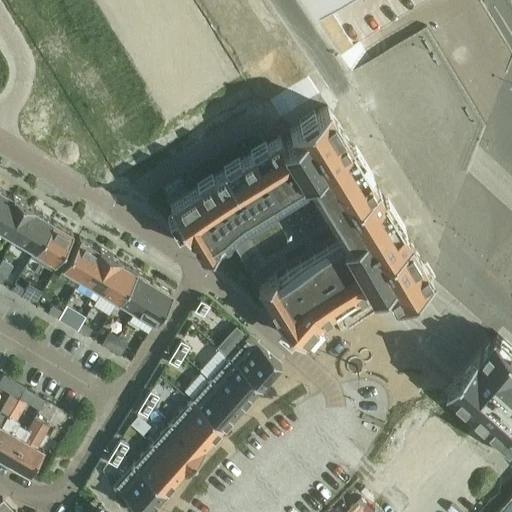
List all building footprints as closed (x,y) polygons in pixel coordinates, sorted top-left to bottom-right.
[(263,145),(189,190),(169,202),(187,233),(189,233),(193,239),(199,249),(200,251),(218,240),(218,239),(226,234),(276,315),(274,317),(301,341),(302,340),(319,321),(319,320),(334,311),(331,306),(351,294),(354,299),(369,289),(370,291),(383,283),(394,301),(432,278),(428,271),(327,106),(289,129),(293,135),(283,141),(279,135),(263,145)] [(0,188),(0,218),(14,195),(12,194),(12,195),(0,188)] [(0,227),(16,237),(34,208),(31,207),(32,206),(14,195),(0,218),(0,227)] [(51,219),(34,208),(16,237),(33,248),(51,219)] [(51,219),(33,248),(29,255),(50,268),(72,231),(51,219)] [(61,265),(81,276),(98,247),(79,236),(61,265)] [(99,246),(98,247),(81,276),(100,288),(117,259),(118,258),(99,246)] [(97,292),(115,303),(135,269),(117,259),(100,288),(97,292)] [(152,280),(135,269),(115,303),(132,313),(135,309),(152,280)] [(172,292),(152,280),(135,309),(154,320),(154,321),(172,292)] [(11,289),(22,295),(26,288),(16,282),(11,289)] [(209,304),(200,299),(193,309),(202,314),(209,304)] [(47,310),(57,317),(62,310),(51,304),(47,310)] [(77,328),(81,321),(71,315),(67,322),(77,328)] [(81,321),(77,328),(87,334),(91,327),(81,321)] [(247,333),(227,355),(260,385),(280,363),(247,333)] [(511,347),(497,333),(449,386),(511,443),(511,347)] [(105,334),(101,342),(110,348),(115,340),(105,334)] [(174,349),(183,355),(189,345),(180,339),(174,349)] [(115,340),(110,348),(119,353),(124,345),(115,340)] [(183,355),(174,349),(167,359),(177,365),(183,355)] [(241,406),(260,385),(227,355),(208,377),(241,406)] [(208,377),(189,398),(222,428),(241,406),(208,377)] [(149,389),(143,399),(152,405),(158,395),(149,389)] [(0,430),(19,397),(18,396),(17,397),(10,393),(6,399),(0,409),(0,430)] [(19,398),(0,430),(0,457),(8,462),(35,416),(34,416),(26,429),(17,423),(18,421),(29,404),(19,398)] [(189,398),(170,420),(203,449),(222,428),(189,398)] [(146,415),(152,405),(143,399),(137,409),(146,415)] [(48,424),(35,416),(8,462),(29,474),(43,450),(33,444),(39,434),(42,435),(48,424)] [(203,449),(170,420),(151,441),(184,471),(185,472),(204,450),(203,449)] [(444,455),(470,475),(492,447),(466,426),(444,455)] [(113,449),(122,455),(128,445),(119,439),(113,449)] [(184,471),(151,441),(132,463),(165,493),(184,471)] [(106,459),(116,465),(122,455),(113,449),(106,459)] [(468,511),(483,498),(435,449),(413,470),(416,473),(375,511),(468,511)] [(117,490),(141,511),(147,511),(165,493),(132,463),(112,486),(117,490)] [(511,511),(511,493),(494,511),(511,511)] [(15,511),(2,497),(0,498),(0,511),(15,511)]
